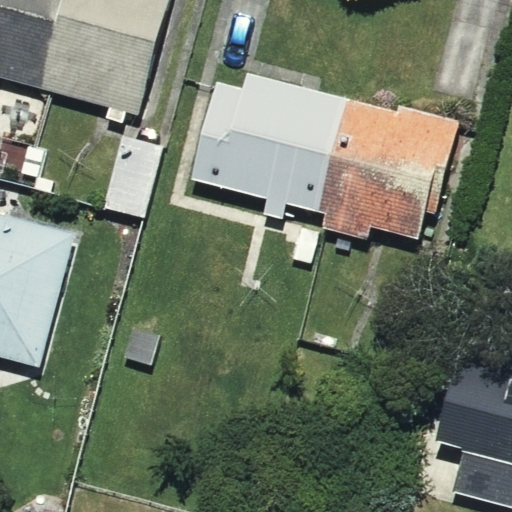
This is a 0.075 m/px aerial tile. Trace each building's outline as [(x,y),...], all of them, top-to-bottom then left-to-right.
[(158,0),(0,0),(0,82),(126,117),(158,0)] [(443,122),(206,63),(180,170),(416,229),(443,122)] [(157,144),(115,132),(98,193),(140,205),(157,144)] [(64,225),(0,208),(0,341),(33,349),(64,225)] [(511,353),(443,335),(420,421),(453,430),(437,489),(511,508),(511,353)]
